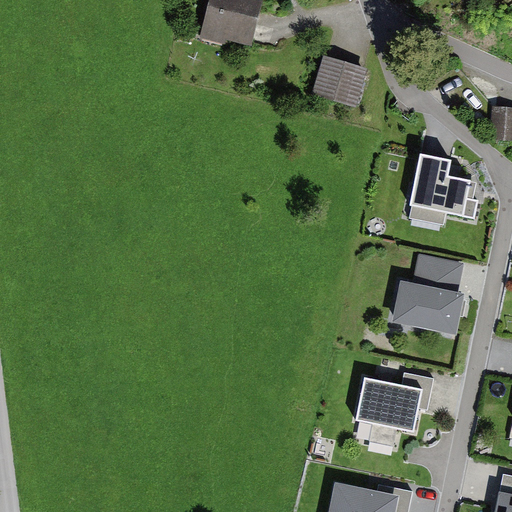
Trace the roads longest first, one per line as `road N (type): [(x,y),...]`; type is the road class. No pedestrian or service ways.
road 1 (residential): [(511,196),(448,511)]
road 2 (residential): [(511,178),(415,91),(393,61),(378,17)]
road 3 (residential): [(511,75),(378,17)]
